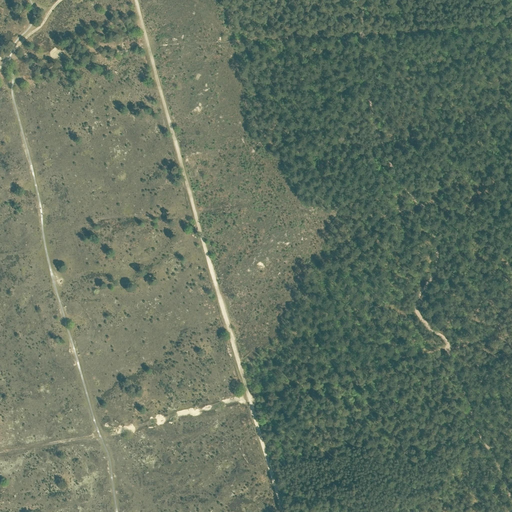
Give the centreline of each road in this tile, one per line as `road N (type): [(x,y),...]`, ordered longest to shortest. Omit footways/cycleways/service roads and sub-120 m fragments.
road 1 (track): [(283,511),(135,0)]
road 2 (track): [(0,451),(249,397)]
